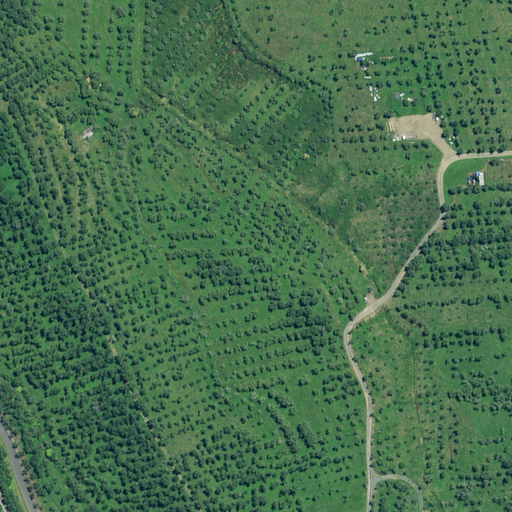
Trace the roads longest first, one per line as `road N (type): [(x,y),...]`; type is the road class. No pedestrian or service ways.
road 1 (track): [(199,511),(170,449),(132,396),(76,267),(79,162),(59,102),(134,121),(159,186),(227,237),(327,288),(348,331)]
road 2 (track): [(368,511),(367,396),(348,331),(389,293),(435,230),(446,163),(463,153),(511,150)]
